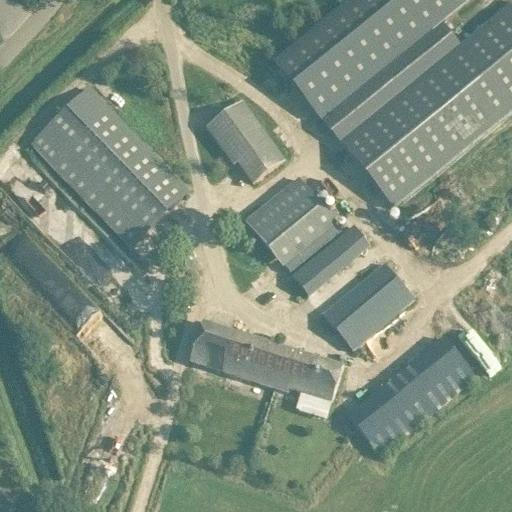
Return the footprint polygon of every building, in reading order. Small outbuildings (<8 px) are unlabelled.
[(360,0),(277,68),(321,122),(393,210),(470,147),(511,113),(511,7),(461,49),(442,25),(472,0),(360,0)] [(188,194),(90,92),(33,147),(131,250),(188,194)] [(270,143),(243,106),(208,131),(235,168),(270,143)] [(290,278),(344,235),(299,181),(248,223),(290,278)] [(465,360),(511,323),(511,246),(427,314),(449,342),(355,416),(383,453),(479,377),(465,360)] [(323,319),(353,354),(415,303),(385,267),(323,319)] [(309,301),(321,317),(339,302),(327,287),(309,301)] [(88,308),(71,323),(111,365),(127,350),(88,308)] [(289,392),(333,406),(344,370),(246,340),(246,342),(203,328),(191,366),(288,396),(289,392)]
